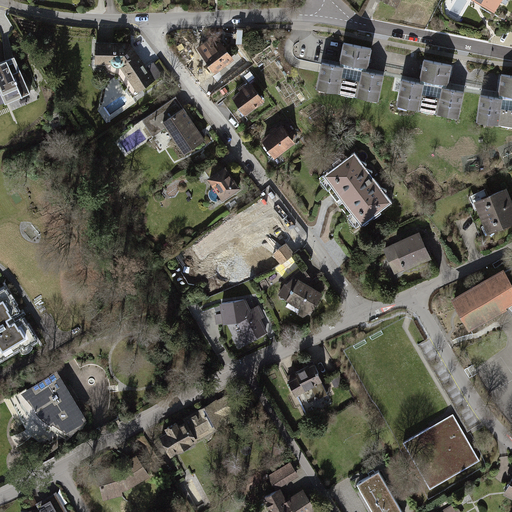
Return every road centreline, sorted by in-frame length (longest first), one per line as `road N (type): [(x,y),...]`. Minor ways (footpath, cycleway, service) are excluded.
road 1 (residential): [(142,20),(367,310)]
road 2 (residential): [(245,369),(60,469)]
road 3 (residential): [(142,20),(336,15)]
road 4 (residential): [(336,15),(511,55)]
road 5 (residential): [(411,294),(483,413),(511,442)]
road 6 (residential): [(245,369),(334,511)]
road 7 (residential): [(0,2),(142,20)]
road 8 (residential): [(367,310),(245,369)]
